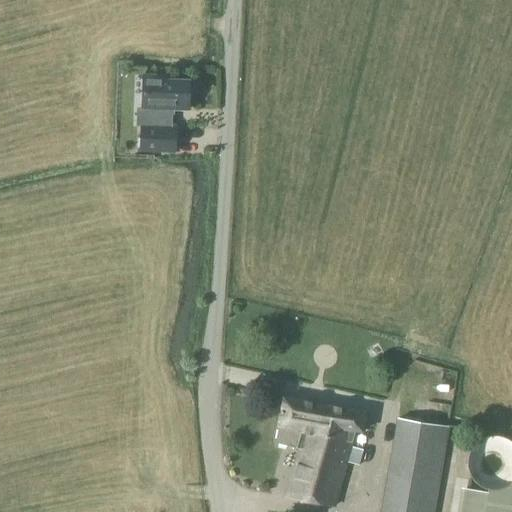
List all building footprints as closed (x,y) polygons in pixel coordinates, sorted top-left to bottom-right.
[(164,75),(144,75),(143,107),(152,107),(151,125),(142,125),(141,149),(173,151),(174,126),(170,126),(170,108),(187,109),(188,81),(164,80),(164,75)] [(361,416),(319,405),(280,395),(270,440),(294,447),(281,496),(319,506),(329,509),(349,432),(356,434),(361,416)] [(432,511),(447,427),(396,418),(380,511),(432,511)] [(511,437),(508,435),(502,433),(497,432),(491,433),(486,434),(480,437),(475,441),(472,445),(469,449),(467,456),(466,461),(467,467),(468,471),(470,477),(473,481),(477,484),(483,488),(487,490),(494,491),(500,491),(505,490),(510,488),(511,486),(511,437)] [(460,487),(455,511),(484,511),(488,491),(460,487)]
